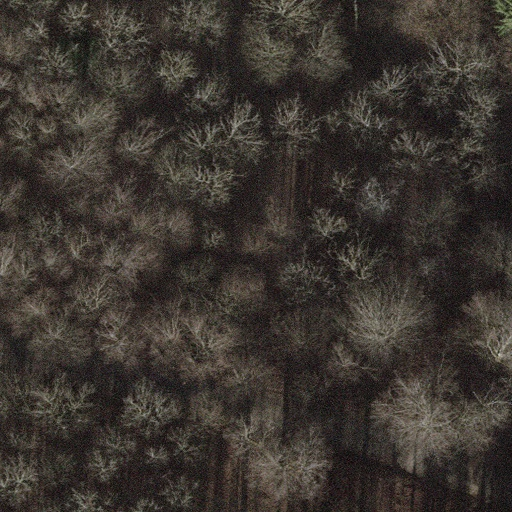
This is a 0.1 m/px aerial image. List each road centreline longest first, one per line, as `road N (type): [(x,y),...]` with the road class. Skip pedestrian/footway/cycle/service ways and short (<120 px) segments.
road 1 (track): [(0,346),(69,355),(428,442),(511,481)]
road 2 (track): [(511,158),(412,78),(386,0)]
